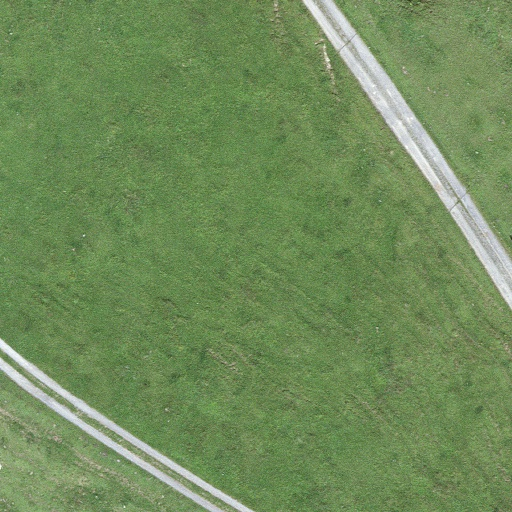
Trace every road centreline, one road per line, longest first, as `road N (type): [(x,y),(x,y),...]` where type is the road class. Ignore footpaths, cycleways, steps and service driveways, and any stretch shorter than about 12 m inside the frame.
road 1 (track): [(316,0),(429,152),(511,285)]
road 2 (track): [(0,344),(37,383),(241,511)]
